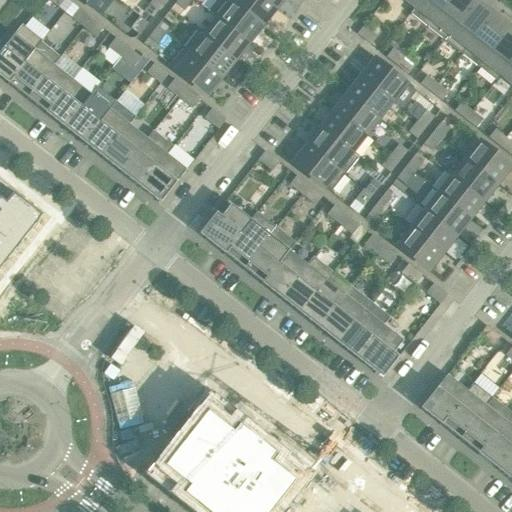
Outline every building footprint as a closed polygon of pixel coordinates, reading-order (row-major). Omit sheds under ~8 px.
[(47,0),(58,8),(64,0),(47,0)] [(112,0),(80,0),(100,15),(112,0)] [(152,19),(161,7),(153,0),(143,12),(152,19)] [(183,10),(191,0),(177,0),(175,4),(183,10)] [(273,8),(262,0),(231,0),(230,2),(261,27),(269,17),(267,15),(273,8)] [(282,0),(262,0),(273,8),(278,1),(280,3),(282,0)] [(410,14),(421,0),(405,0),(414,7),(409,14),(410,14)] [(427,28),(448,0),(421,0),(410,14),(427,28)] [(444,41),(474,4),(469,0),(448,0),(427,28),(444,41)] [(261,27),(230,2),(217,19),(246,42),(251,35),(254,36),(261,27)] [(461,55),(491,17),(483,11),(482,13),(473,6),(475,4),(474,4),(444,41),(461,55)] [(90,19),(78,9),(70,18),(83,28),(90,19)] [(165,33),(174,23),(165,16),(157,26),(165,33)] [(478,68),(508,30),(500,24),(499,26),(490,20),(492,18),(491,17),(461,55),(478,68)] [(138,36),(147,24),(139,18),(130,29),(138,36)] [(96,38),(103,29),(90,19),(83,28),(96,38)] [(246,42),(217,19),(205,34),(198,29),(197,31),(234,61),(242,51),(240,49),(246,42)] [(0,53),(0,77),(8,84),(40,43),(41,41),(22,26),(14,35),(0,53)] [(157,44),(165,33),(157,26),(148,37),(157,44)] [(377,37),(363,26),(357,35),(370,45),(377,37)] [(495,82),(511,60),(511,36),(508,33),(509,31),(508,30),(478,68),(495,82)] [(234,61),(197,31),(184,48),(219,76),(225,69),(227,70),(234,61)] [(121,57),(128,48),(115,38),(108,47),(121,57)] [(40,43),(8,84),(27,99),(59,58),(40,43)] [(133,67),(141,58),(128,48),(121,57),(133,67)] [(219,76),(184,48),(170,66),(207,95),(216,84),(214,83),(219,76)] [(403,58),(392,49),(386,58),(397,66),(403,58)] [(59,58),(27,99),(46,113),(72,81),(54,66),(60,58),(59,58)] [(407,75),(414,66),(403,58),(397,66),(407,75)] [(368,73),(363,79),(392,102),(401,109),(413,93),(405,86),(406,84),(375,60),(366,71),(368,73)] [(511,83),(511,60),(495,82),(496,82),(501,75),(511,83)] [(167,75),(153,64),(146,73),(160,84),(167,75)] [(437,85),(427,76),(420,84),(431,93),(437,85)] [(348,94),(347,95),(378,119),(392,102),(363,79),(358,86),(356,84),(348,94)] [(186,90),(174,80),(166,89),(179,99),(186,90)] [(72,81),(46,113),(65,128),(91,95),(72,81)] [(441,101),(448,93),(437,85),(431,93),(441,101)] [(91,95),(65,128),(84,143),(116,102),(115,102),(97,88),(91,95)] [(192,109),(199,100),(186,90),(179,99),(192,109)] [(336,113),(365,136),(378,119),(347,95),(340,104),(342,106),(336,113)] [(116,102),(84,143),(102,158),(135,117),(116,102)] [(472,112),(463,105),(461,103),(454,111),(465,120),(472,112)] [(225,121),(216,113),(211,110),(204,119),(218,130),(225,121)] [(425,128),(434,117),(425,111),(416,122),(425,128)] [(476,129),(483,120),(472,112),(465,120),(476,129)] [(321,128),(358,158),(359,157),(352,152),(365,136),(336,113),(331,120),(329,118),(321,128)] [(135,117),(102,158),(121,173),(153,132),(147,140),(129,125),(135,118),(135,117)] [(416,139),(425,128),(416,122),(408,132),(416,139)] [(440,141),(449,130),(440,123),(432,134),(440,141)] [(309,147),(345,175),(358,158),(321,128),(313,138),(315,140),(309,147)] [(499,147),(506,138),(495,130),(488,138),(499,147)] [(153,132),(121,173),(140,188),(172,147),(153,132)] [(432,151),(440,141),(432,134),(423,144),(432,151)] [(510,167),(473,137),(459,155),(490,180),(494,183),(499,176),(502,178),(510,167)] [(510,155),(511,152),(511,143),(506,138),(499,147),(510,155)] [(398,162),(407,151),(398,145),(389,156),(398,162)] [(172,147),(140,188),(160,203),(161,202),(186,170),(171,158),(167,155),(173,148),(172,147)] [(302,152),(293,163),(331,193),(345,175),(309,147),(304,154),(302,152)] [(279,163),(274,159),(265,152),(258,161),(271,172),(279,163)] [(494,183),(490,180),(459,155),(458,156),(465,161),(452,177),(483,202),(491,191),(489,190),(494,183)] [(390,173),(398,162),(389,156),(381,166),(390,173)] [(413,174),(422,163),(414,157),(405,168),(413,174)] [(405,185),(413,174),(405,168),(396,178),(405,185)] [(301,195),(309,186),(296,176),(289,185),(301,195)] [(483,202),(452,177),(438,194),(467,217),(473,210),(475,211),(483,202)] [(371,196),(380,185),(371,179),(363,190),(371,196)] [(314,205),(321,196),(309,186),(301,195),(314,205)] [(7,188),(0,196),(0,211),(28,233),(42,215),(7,188)] [(363,207),(371,196),(363,190),(354,200),(363,207)] [(386,208),(395,197),(387,191),(378,202),(386,208)] [(467,217),(438,194),(425,211),(449,230),(456,235),(464,225),(462,224),(467,217)] [(378,219),(386,208),(378,202),(370,212),(378,219)] [(224,254),(256,214),(255,214),(250,221),(231,206),(221,218),(216,214),(204,229),(209,233),(205,239),(224,254)] [(346,216),(334,206),(326,215),(339,225),(346,216)] [(0,211),(0,238),(15,250),(28,233),(0,211)] [(456,235),(449,230),(425,211),(412,228),(441,251),(446,244),(448,245),(456,235)] [(243,269),(275,229),(256,214),(224,254),(243,269)] [(359,226),(346,216),(339,225),(352,235),(359,226)] [(441,251),(412,228),(398,246),(429,270),(437,259),(435,257),(441,251)] [(262,284),(294,244),(275,229),(243,269),(262,284)] [(384,246),(371,236),(364,245),(377,255),(384,246)] [(0,238),(0,265),(1,267),(15,250),(0,238)] [(281,299),(307,266),(289,252),(295,245),(294,244),(262,284),(281,299)] [(389,265),(397,256),(384,246),(377,255),(389,265)] [(300,314),(331,274),(312,259),(307,266),(281,299),(300,314)] [(422,276),(408,265),(400,274),(414,285),(422,276)] [(319,329),(350,289),(331,274),(300,314),(319,329)] [(447,295),(437,288),(433,284),(426,293),(440,305),(447,295)] [(338,343),(369,304),(350,289),(319,329),(338,343)] [(356,358),(388,318),(369,304),(338,343),(356,358)] [(398,357),(393,353),(402,341),(383,326),(389,319),(388,318),(356,358),(376,374),(381,369),(386,373),(398,357)] [(493,346),(500,337),(486,326),(479,335),(493,346)] [(440,424),(459,401),(466,391),(447,376),(421,409),(440,424)] [(440,424),(459,439),(491,399),(473,384),(467,391),(466,391),(459,401),(440,424)] [(478,454),(510,413),(491,399),(459,439),(478,454)] [(212,405),(156,476),(202,511),(272,511),(301,476),(212,405)] [(497,469),(511,449),(511,414),(510,413),(478,454),(497,469)] [(511,480),(511,449),(497,469),(511,480)]
